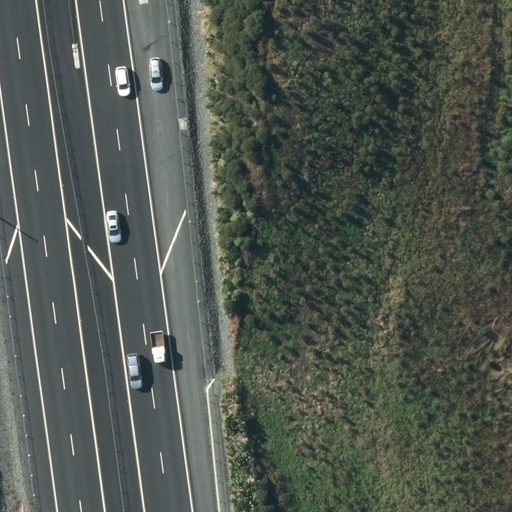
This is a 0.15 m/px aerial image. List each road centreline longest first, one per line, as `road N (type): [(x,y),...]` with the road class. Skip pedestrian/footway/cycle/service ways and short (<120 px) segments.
road 1 (motorway): [(101,0),(170,511)]
road 2 (motorway): [(73,511),(7,0)]
